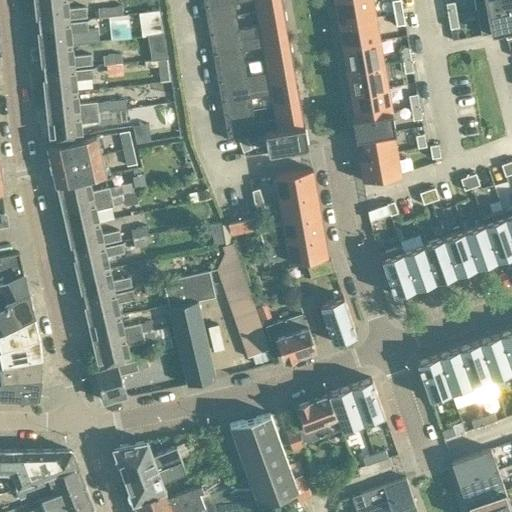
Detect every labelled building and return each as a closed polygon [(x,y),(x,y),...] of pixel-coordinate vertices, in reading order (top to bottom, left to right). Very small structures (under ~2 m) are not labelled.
[(83,8),(67,9),(66,0),(39,0),(36,0),(38,23),(69,20),(68,18),(84,17),(83,8)] [(203,0),(207,20),(233,16),(230,3),(247,0),(254,0),(257,11),(284,7),(282,0),(203,0)] [(336,14),(338,22),(375,16),(372,0),(331,0),(334,14),(336,14)] [(403,11),(400,0),(391,0),(394,12),(403,11)] [(511,0),(474,0),(476,10),(511,2),(511,0)] [(446,3),(448,15),(456,14),(454,1),(446,3)] [(511,2),(476,10),(481,34),(511,28),(511,2)] [(98,8),(99,17),(107,16),(113,16),(123,14),(122,5),(112,7),(98,8)] [(145,33),(164,30),(161,7),(141,11),(145,33)] [(286,22),(284,7),(257,11),(259,24),(235,28),(233,16),(207,20),(211,44),(286,31),(284,22),(286,22)] [(403,11),(394,12),(396,25),(405,23),(403,11)] [(113,16),(107,16),(110,40),(130,38),(128,14),(123,14),(113,16)] [(448,15),(450,28),(459,26),(456,14),(448,15)] [(375,16),(338,22),(339,31),(337,31),(339,46),(379,39),(375,16)] [(69,20),(38,23),(41,48),(71,44),(99,41),(97,29),(86,30),(85,21),(69,23),(69,20)] [(265,59),(292,54),(289,39),(287,39),(286,31),(211,44),(215,68),(241,63),(239,50),(263,46),(265,59)] [(163,32),(148,34),(152,60),(157,59),(167,58),(163,32)] [(344,61),(346,70),(384,63),(379,39),(339,46),(342,62),(344,61)] [(73,57),(71,44),(41,48),(44,71),(74,68),(74,66),(90,64),(89,55),(73,57)] [(402,60),(411,58),(409,46),(400,47),(402,60)] [(121,53),(104,55),(105,64),(122,62),(121,53)] [(243,76),(241,63),(215,68),(219,91),(294,78),(292,70),(295,69),(292,54),(265,59),(268,71),(243,76)] [(152,60),(143,61),(144,69),(159,67),(161,81),(171,79),(167,58),(157,59),(152,60)] [(405,72),(413,71),(411,58),(402,60),(405,72)] [(348,94),(388,87),(384,63),(346,70),(347,78),(345,79),(348,94)] [(74,68),(44,71),(46,95),(77,91),(75,79),(91,78),(90,69),(74,70),(74,68)] [(295,86),(294,78),(219,91),(223,115),(250,110),(247,98),(272,93),(274,106),(300,101),(298,86),(295,86)] [(353,108),(354,116),(392,109),(388,87),(348,94),(350,109),(353,108)] [(77,91),(46,95),(49,116),(111,109),(110,101),(78,104),(77,91)] [(411,107),(419,106),(417,93),(409,95),(411,107)] [(126,99),(110,101),(111,109),(127,108),(126,99)] [(247,136),(265,133),(265,132),(302,125),(302,124),(301,117),(303,116),(300,101),(274,106),(276,118),(252,123),(250,110),(223,115),(228,139),(237,138),(247,136)] [(421,118),(419,106),(411,107),(413,120),(421,118)] [(81,135),(81,133),(80,122),(98,120),(98,125),(129,122),(127,108),(111,109),(49,116),(51,138),(81,135)] [(352,116),(355,137),(393,131),(395,130),(392,109),(354,116),(352,116)] [(148,122),(133,125),(137,142),(150,140),(148,122)] [(304,124),(302,124),(302,125),(265,132),(265,133),(268,152),(308,145),(304,124)] [(127,164),(136,162),(129,129),(119,131),(127,164)] [(397,152),(393,131),(355,137),(359,158),(397,152)] [(418,147),(426,146),(424,133),(416,135),(418,147)] [(95,135),(48,146),(51,162),(49,162),(51,170),(53,170),(57,185),(58,185),(88,178),(106,174),(97,135),(95,135)] [(237,138),(243,151),(251,148),(247,136),(237,138)] [(438,144),(430,145),(432,157),(440,156),(438,143),(438,144)] [(400,173),(397,152),(359,158),(363,180),(400,173)] [(511,172),(511,170),(509,161),(501,164),(505,175),(511,172)] [(278,197),(316,190),(312,168),(275,175),(278,197)] [(480,184),(475,173),(468,175),(472,187),(480,184)] [(472,187),(468,175),(460,178),(464,189),(472,187)] [(88,178),(58,185),(64,207),(124,193),(134,191),(132,182),(91,192),(88,178)] [(196,190),(188,191),(191,201),(199,200),(212,197),(208,187),(196,190)] [(439,198),(435,187),(427,189),(431,201),(439,198)] [(259,188),(252,190),(254,200),(255,203),(263,200),(259,188)] [(282,218),(320,212),(316,190),(278,197),(282,218)] [(419,192),(423,204),(431,201),(427,190),(419,192)] [(134,191),(124,193),(126,202),(127,204),(139,202),(136,191),(134,191)] [(124,193),(64,207),(68,228),(98,222),(95,209),(126,202),(124,193)] [(263,200),(255,203),(259,214),(267,212),(263,200)] [(398,212),(394,201),(386,204),(390,215),(398,212)] [(511,206),(503,210),(511,236),(511,206)] [(371,222),(380,218),(376,207),(369,210),(371,222)] [(482,217),(497,259),(511,253),(511,236),(503,210),(482,217)] [(286,240),(324,233),(320,212),(282,218),(286,240)] [(257,230),(254,217),(228,223),(231,235),(257,230)] [(464,230),(476,266),(497,259),(482,217),(481,217),(483,223),(464,230)] [(98,222),(68,228),(73,249),(74,251),(103,244),(103,243),(102,242),(118,239),(116,230),(100,234),(98,222)] [(221,222),(210,224),(214,244),(225,242),(222,223),(221,222)] [(145,235),(150,234),(148,225),(132,229),(134,238),(145,235)] [(264,245),(272,242),(268,230),(260,233),(264,245)] [(464,230),(443,237),(455,273),(476,266),(464,230)] [(324,233),(286,240),(290,262),(328,255),(324,233)] [(145,235),(134,238),(136,246),(147,244),(145,235)] [(443,237),(423,244),(435,280),(455,273),(443,237)] [(246,356),(269,349),(232,241),(221,245),(223,251),(215,268),(246,356)] [(276,254),(272,242),(264,245),(268,257),(276,254)] [(74,251),(74,253),(79,276),(109,269),(105,255),(121,252),(119,243),(103,247),(103,246),(103,244),(74,251)] [(403,250),(402,251),(415,287),(435,280),(423,244),(403,250)] [(402,245),(379,252),(393,294),(415,287),(402,251),(403,250),(402,245)] [(0,333),(32,318),(34,317),(33,316),(34,316),(19,251),(17,252),(0,254),(0,333)] [(335,270),(331,259),(306,263),(311,278),(335,270)] [(109,269),(79,276),(84,296),(84,298),(114,291),(113,290),(129,286),(127,278),(111,281),(109,269)] [(163,281),(165,290),(168,305),(169,308),(198,301),(218,297),(211,271),(163,281)] [(154,273),(141,276),(144,285),(156,283),(154,273)] [(156,283),(144,285),(146,294),(165,290),(163,281),(156,283)] [(84,298),(85,300),(90,321),(119,315),(116,303),(132,300),(130,291),(114,294),(114,293),(114,291),(84,298)] [(332,341),(356,333),(343,296),(320,304),(332,341)] [(179,349),(187,383),(187,384),(216,377),(198,301),(169,308),(178,346),(179,349)] [(276,336),(283,358),(316,347),(309,328),(321,324),(313,301),(300,306),(303,314),(265,327),(269,338),(276,336)] [(119,315),(90,321),(95,342),(155,329),(153,320),(122,327),(119,315)] [(0,333),(0,348),(0,350),(37,338),(39,338),(32,318),(0,333)] [(511,328),(499,333),(511,370),(511,328)] [(155,329),(95,342),(96,350),(99,363),(99,364),(129,357),(126,345),(157,338),(155,329)] [(493,382),(511,375),(511,370),(499,333),(478,340),(493,382)] [(37,338),(0,350),(0,358),(1,366),(40,359),(42,358),(37,338)] [(478,340),(459,347),(474,389),(493,382),(478,340)] [(459,347),(438,354),(453,396),(474,389),(459,347)] [(453,396),(438,354),(417,361),(431,403),(453,396)] [(104,400),(126,393),(120,374),(138,369),(138,368),(149,365),(146,357),(95,371),(104,400)] [(40,359),(1,366),(0,366),(0,369),(1,383),(39,379),(41,379),(40,359)] [(371,377),(350,384),(365,426),(386,419),(371,377)] [(0,398),(39,400),(39,379),(1,383),(0,382),(0,398)] [(329,393),(341,428),(343,434),(365,426),(350,384),(329,392),(329,393)] [(293,426),(284,429),(292,452),(303,448),(301,442),(341,428),(329,393),(328,393),(322,395),(319,396),(304,402),(302,402),(296,405),(304,427),(298,429),(298,428),(294,430),(293,426)] [(249,478),(249,479),(258,504),(294,490),(298,489),(293,477),(271,415),(270,412),(229,423),(249,478)] [(482,416),(485,423),(496,419),(494,412),(482,416)] [(471,420),(474,427),(485,423),(482,416),(471,420)] [(441,430),(444,437),(455,434),(453,426),(441,430)] [(119,452),(116,453),(125,480),(181,458),(176,444),(151,454),(147,440),(120,445),(121,449),(119,452)] [(219,442),(206,448),(211,460),(225,455),(219,442)] [(451,461),(458,481),(498,468),(490,447),(451,461)] [(0,448),(0,471),(13,471),(20,487),(78,466),(73,451),(67,448),(21,449),(0,448)] [(377,461),(388,457),(385,449),(374,453),(377,461)] [(363,457),(365,465),(377,461),(374,453),(363,457)] [(181,458),(125,480),(134,503),(164,491),(160,480),(185,470),(181,458)] [(78,466),(20,487),(16,488),(20,498),(51,487),(54,494),(85,483),(78,466)] [(498,468),(458,481),(465,502),(505,488),(498,468)] [(302,474),(293,477),(298,489),(294,490),(298,501),(308,494),(309,493),(306,485),(302,474)] [(376,511),(413,499),(406,476),(351,495),(356,511),(376,511)] [(164,491),(134,503),(136,511),(159,511),(200,497),(200,498),(205,496),(201,486),(204,484),(202,477),(164,491)] [(205,496),(200,498),(204,508),(205,511),(237,511),(258,504),(249,479),(205,496)] [(37,508),(27,511),(58,511),(91,501),(85,483),(54,494),(34,501),(37,508)] [(505,488),(465,502),(468,511),(503,511),(511,509),(505,488)] [(194,511),(204,508),(200,498),(200,497),(159,511),(194,511)] [(417,511),(413,499),(376,511),(417,511)] [(95,511),(91,501),(58,511),(95,511)]
